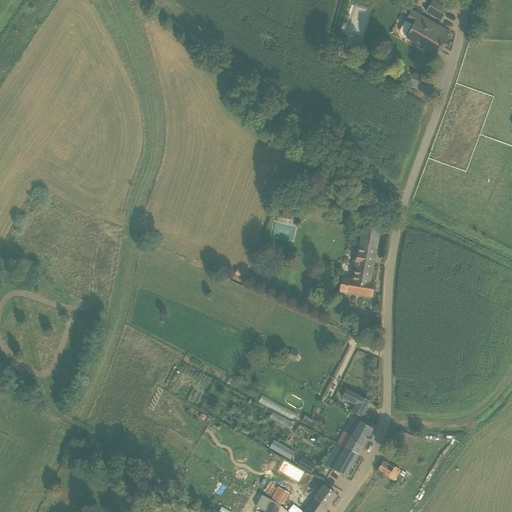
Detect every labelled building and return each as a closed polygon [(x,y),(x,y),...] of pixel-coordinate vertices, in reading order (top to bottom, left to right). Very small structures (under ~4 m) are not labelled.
[(426,12),(432,15),(441,20),(447,9),(432,0),(426,12)] [(400,34),(434,54),(435,55),(448,32),(411,11),(399,31),(400,34)] [(413,75),(409,86),(422,91),(426,79),(413,75)] [(297,211),(285,208),(282,220),(294,223),(297,211)] [(341,278),(339,292),(372,297),(374,284),(372,283),(380,229),(363,227),(357,254),(354,254),(352,262),(356,262),(352,280),(341,278)] [(237,271),(234,276),(240,279),(242,273),(237,271)] [(291,349),(287,358),(294,362),(298,353),(291,349)] [(351,412),(352,413),(361,418),(369,401),(346,390),(341,399),(354,405),(351,412)] [(274,411),(270,418),(289,429),(297,414),(263,395),(259,403),(274,411)] [(307,426),(311,420),(305,417),(301,423),(307,426)] [(373,430),(358,421),(350,435),(344,432),(336,444),(343,448),(344,447),(358,455),(373,430)] [(273,440),(269,449),(290,460),(294,452),(273,440)] [(336,444),(324,465),(345,478),(358,455),(344,447),(343,448),(336,444)] [(314,466),(301,458),(297,465),(310,473),(314,466)] [(394,480),(400,470),(383,461),(377,471),(394,480)] [(143,491),(149,484),(150,482),(151,481),(142,474),(134,484),(143,491)] [(130,482),(119,492),(131,503),(141,494),(130,482)] [(323,511),(336,495),(323,486),(314,499),(304,511),(323,511)] [(287,493),(278,487),(277,487),(270,500),(281,506),(287,493)] [(277,511),(281,506),(270,500),(263,511),(277,511)]
